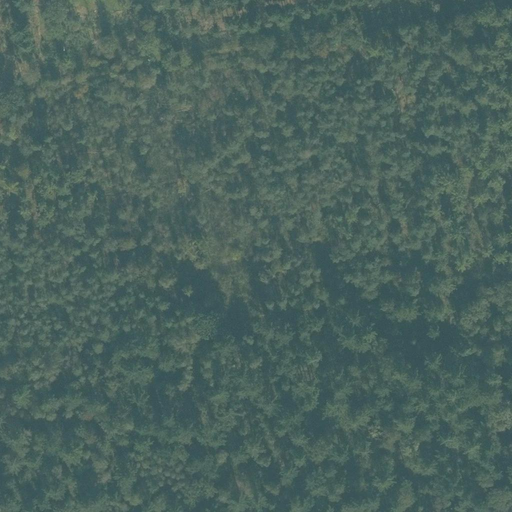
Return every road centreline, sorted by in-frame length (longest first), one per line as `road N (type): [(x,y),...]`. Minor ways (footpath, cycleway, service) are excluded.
road 1 (track): [(0,354),(511,274)]
road 2 (track): [(160,60),(504,0)]
road 3 (track): [(0,93),(160,60)]
